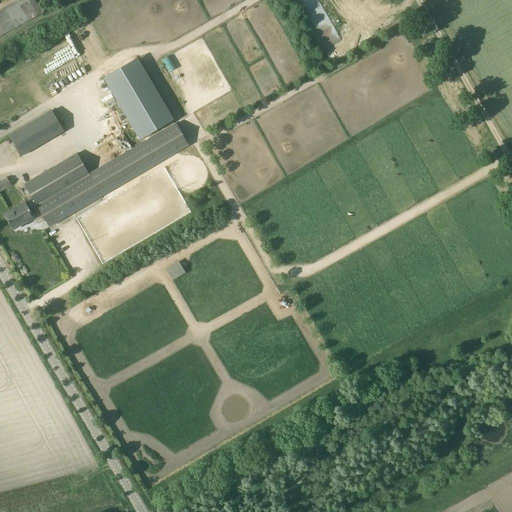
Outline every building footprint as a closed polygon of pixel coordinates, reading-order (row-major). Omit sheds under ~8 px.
[(35,0),(15,0),(0,8),(0,33),(42,12),(35,0)] [(340,39),(319,0),(294,0),(321,49),(340,39)] [(102,76),(137,139),(173,120),(138,56),(102,76)] [(19,155),(63,132),(52,110),(7,133),(19,155)] [(49,227),(189,145),(175,122),(50,195),(51,197),(37,206),(39,208),(49,227)] [(25,185),(33,199),(37,206),(51,197),(50,195),(48,192),(45,194),(36,178),(25,185)] [(0,191),(11,185),(8,179),(0,183),(0,191)] [(39,208),(37,206),(33,199),(26,203),(26,202),(4,215),(13,230),(34,217),(32,212),(39,208)]
